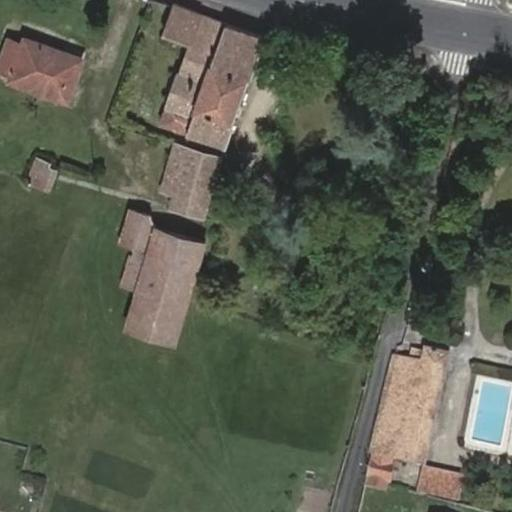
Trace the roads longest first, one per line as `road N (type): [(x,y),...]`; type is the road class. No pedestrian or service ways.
road 1 (residential): [(468,34),(342,511)]
road 2 (tertiary): [(313,0),(468,34)]
